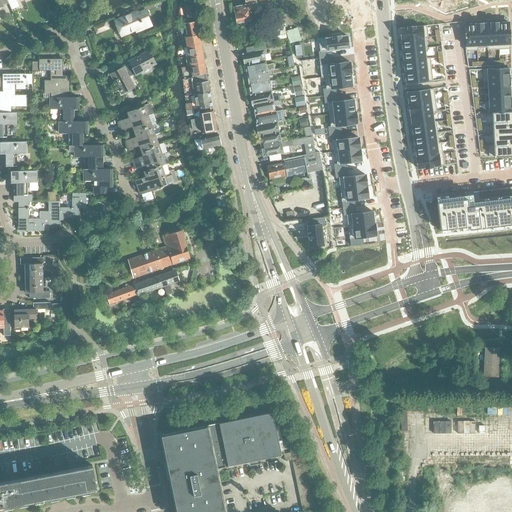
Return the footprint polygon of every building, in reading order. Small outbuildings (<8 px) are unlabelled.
[(7,0),(8,3),(11,9),(18,6),(15,0),(7,0)] [(245,0),(246,4),(234,7),(237,23),(248,21),(250,23),(253,22),(255,19),(260,19),(256,0),(245,0)] [(131,16),(130,14),(115,21),(121,36),(136,29),(137,31),(152,25),(145,10),(131,16)] [(186,37),(198,35),(196,21),(186,23),(187,29),(182,30),(183,37),(186,37)] [(94,27),(96,34),(108,29),(106,22),(94,27)] [(510,22),(499,23),(500,44),(501,49),(511,49),(511,44),(510,22)] [(488,23),(477,24),(479,46),(479,48),(490,47),(489,45),(488,23)] [(499,23),(488,23),(489,45),(490,47),(490,50),(501,49),(500,44),(499,23)] [(477,24),(466,25),(467,46),(468,51),(479,50),(479,48),(479,46),(477,24)] [(422,26),(400,28),(401,40),(423,37),(425,37),(428,37),(426,25),(422,26)] [(297,29),(286,32),(289,43),(300,40),(297,29)] [(286,38),(286,32),(285,31),(277,32),(278,39),(286,38)] [(199,35),(198,35),(186,37),(187,42),(183,43),(184,48),(201,45),(199,35)] [(322,40),(317,40),(319,52),(319,59),(331,57),(331,50),(348,48),(348,47),(350,47),(349,37),(347,37),(347,36),(340,37),(340,36),(333,37),(333,38),(326,39),(322,40)] [(423,37),(401,40),(402,50),(424,48),(426,48),(425,37),(423,37)] [(136,73),(155,63),(149,51),(150,50),(148,44),(138,50),(141,55),(126,63),(132,75),(136,73)] [(201,45),(184,48),(186,57),(203,54),(201,45)] [(245,64),(266,60),(271,59),(270,53),(267,54),(265,45),(246,48),(247,53),(243,54),(245,64)] [(424,48),(402,50),(404,61),(425,59),(424,48)] [(203,54),(186,57),(185,57),(187,67),(205,63),(203,54)] [(331,57),(319,59),(320,66),(323,65),(325,77),(351,74),(351,73),(352,72),(351,63),(350,63),(350,62),(332,64),(331,57)] [(425,59),(404,61),(405,72),(426,70),(431,69),(430,58),(425,59)] [(51,97),(69,97),(69,75),(62,75),(62,59),(39,59),(39,61),(32,61),(32,71),(33,71),(33,75),(38,75),(38,71),(40,71),(40,69),(50,69),(50,80),(44,80),(44,93),(51,93),(51,97)] [(266,60),(245,64),(247,74),(275,69),(273,63),(269,64),(267,64),(266,60)] [(132,75),(126,63),(122,65),(124,67),(112,73),(122,92),(133,86),(137,93),(144,89),(136,73),(132,75)] [(206,73),(205,63),(187,67),(188,72),(192,72),(193,76),(206,73)] [(488,69),(483,69),(484,81),(486,81),(489,80),(511,79),(511,68),(488,69)] [(279,69),(275,69),(247,74),(249,85),(270,81),(269,75),(280,73),(279,69)] [(426,70),(405,72),(406,83),(428,81),(432,80),(431,69),(426,70)] [(0,112),(11,112),(11,106),(27,106),(26,95),(15,95),(15,84),(32,84),(32,74),(3,74),(3,91),(0,91),(0,112)] [(326,89),(323,89),(324,96),(336,95),(335,88),(352,86),(352,84),(354,84),(353,75),(351,75),(351,74),(325,77),(326,89)] [(195,94),(211,92),(209,80),(208,81),(205,82),(204,76),(197,77),(198,83),(193,84),(194,95),(195,94)] [(301,85),(299,76),(291,77),(293,86),(301,85)] [(489,80),(486,81),(487,91),(489,91),(511,89),(511,83),(511,79),(489,80)] [(272,80),(270,81),(249,85),(251,95),(272,92),(271,85),(273,85),(272,80)] [(293,88),(295,97),(303,95),(301,86),(293,88)] [(428,89),(406,93),(408,104),(430,101),(435,100),(433,89),(428,89)] [(511,89),(489,91),(487,91),(488,102),(490,102),(511,100),(511,89)] [(211,92),(195,94),(197,109),(213,106),(211,92)] [(273,97),(272,92),(251,95),(253,105),(254,105),(280,101),(280,96),(273,97)] [(336,95),(324,96),(325,103),(328,103),(329,115),(332,115),(356,112),(355,110),(357,110),(356,101),(354,101),(354,100),(337,102),(336,95)] [(305,105),(304,96),(294,98),(296,107),(305,105)] [(78,97),(69,97),(51,97),(50,97),(50,110),(58,110),(58,109),(60,109),(60,121),(74,121),(74,109),(78,109),(78,97)] [(430,101),(408,104),(410,115),(431,111),(436,111),(435,100),(430,101)] [(511,100),(490,102),(488,102),(488,113),(491,113),(493,113),(511,111),(511,100)] [(281,104),(280,101),(254,105),(256,115),(276,111),(275,105),(281,104)] [(120,125),(153,113),(150,103),(128,111),(129,117),(119,121),(120,125)] [(282,110),(276,111),(256,115),(257,125),(282,121),(284,121),(282,110)] [(191,125),(215,121),(213,111),(200,113),(201,118),(190,120),(191,125)] [(431,111),(410,115),(411,125),(433,122),(431,111)] [(511,111),(493,113),(493,123),(511,122),(511,111)] [(11,112),(0,112),(0,136),(7,137),(7,124),(16,124),(16,112),(11,112)] [(333,126),(328,127),(329,134),(341,133),(340,126),(357,124),(356,112),(332,115),(333,126)] [(153,113),(120,125),(122,130),(133,126),(134,131),(155,123),(155,124),(157,123),(153,113)] [(303,128),(310,126),(308,117),(301,119),(303,128)] [(74,121),(60,121),(59,121),(59,133),(69,133),(69,145),(75,145),(83,145),(83,133),(87,133),(87,121),(74,121)] [(215,121),(191,125),(192,130),(202,128),(203,133),(207,132),(208,137),(217,134),(216,130),(217,130),(215,121)] [(282,121),(257,125),(257,126),(259,136),(260,136),(280,133),(279,126),(283,125),(282,121)] [(433,122),(411,125),(413,136),(435,133),(437,132),(435,122),(433,122)] [(511,122),(493,123),(494,134),(511,133),(511,122)] [(155,123),(134,131),(136,136),(125,140),(127,144),(155,134),(156,135),(159,133),(155,124),(155,123)] [(310,126),(303,128),(305,138),(312,137),(310,126)] [(435,133),(413,136),(415,147),(436,143),(439,143),(437,132),(435,133)] [(280,133),(260,136),(261,146),(287,141),(286,137),(281,138),(280,133)] [(341,133),(329,134),(330,141),(332,141),(333,152),(336,152),(360,149),(360,148),(361,148),(360,138),(359,138),(358,138),(342,140),(341,133)] [(511,133),(494,134),(495,145),(511,143),(511,133)] [(158,143),(156,135),(155,134),(127,144),(129,149),(139,145),(141,150),(161,143),(161,142),(158,143)] [(218,134),(217,134),(208,137),(195,140),(196,145),(202,143),(204,149),(199,150),(201,155),(210,153),(208,148),(221,144),(218,134)] [(305,138),(287,141),(261,146),(263,157),(269,156),(270,161),(282,159),(281,153),(284,153),(289,152),(288,146),(292,146),(304,144),(306,154),(315,152),(313,143),(312,137),(305,138)] [(0,141),(0,153),(3,153),(3,166),(17,166),(17,153),(26,153),(26,141),(0,141)] [(161,143),(141,150),(143,155),(132,159),(134,164),(166,152),(166,150),(165,148),(165,146),(164,145),(163,143),(161,143)] [(436,143),(415,147),(416,157),(438,154),(443,153),(441,143),(439,143),(436,143)] [(511,143),(495,145),(490,145),(490,157),(495,156),(511,155),(511,143)] [(103,145),(83,145),(75,145),(75,157),(84,157),(84,169),(103,169),(103,157),(103,145)] [(337,164),(334,165),(334,172),(346,170),(345,163),(361,161),(361,160),(362,160),(361,150),(360,151),(360,149),(336,152),(337,164)] [(166,152),(134,164),(136,168),(146,164),(148,169),(169,162),(166,153),(166,152)] [(304,158),(267,166),(270,179),(307,171),(307,172),(323,169),(319,152),(315,152),(306,154),(303,155),(304,158)] [(438,154),(416,157),(418,169),(440,165),(444,165),(443,153),(438,154)] [(169,162),(148,169),(144,171),(146,176),(135,180),(136,184),(169,173),(167,165),(166,164),(169,163),(169,162)] [(103,169),(84,169),(84,180),(93,180),(94,193),(108,193),(108,181),(112,180),(112,169),(103,169)] [(14,195),(28,194),(27,182),(37,182),(37,170),(9,171),(9,182),(14,182),(14,195)] [(346,170),(334,172),(335,179),(339,178),(340,190),(367,187),(365,175),(347,177),(346,170)] [(169,173),(136,184),(140,194),(169,184),(166,177),(170,175),(169,173)] [(478,197),(437,201),(440,230),(468,226),(469,229),(511,223),(511,186),(478,191),(478,197)] [(367,187),(340,190),(343,209),(355,207),(354,201),(368,199),(367,187)] [(49,225),(60,225),(60,218),(73,218),(80,214),(80,208),(86,208),(86,193),(72,193),(72,207),(60,207),(60,201),(48,201),(48,211),(49,211),(49,225)] [(32,194),(28,194),(14,195),(14,202),(19,202),(19,230),(49,230),(49,225),(49,211),(48,211),(40,211),(40,218),(29,218),(29,201),(32,201),(32,194)] [(227,208),(226,199),(220,200),(216,201),(217,208),(221,207),(222,209),(227,208)] [(355,207),(343,209),(344,216),(352,215),(353,227),(375,224),(374,212),(356,214),(355,207)] [(312,226),(308,226),(310,247),(323,246),(321,225),(325,224),(324,217),(311,219),(312,226)] [(353,227),(348,227),(351,245),(363,244),(362,238),(376,236),(375,224),(353,227)] [(157,250),(163,267),(190,258),(181,230),(164,235),(168,247),(157,250)] [(163,267),(157,250),(128,260),(133,276),(163,267)] [(25,278),(43,277),(42,263),(44,263),(44,257),(20,257),(21,264),(24,264),(25,278)] [(107,268),(113,285),(129,279),(123,262),(107,268)] [(134,284),(137,294),(160,286),(161,287),(164,286),(167,295),(173,293),(170,284),(179,281),(175,270),(134,284)] [(43,277),(25,278),(25,292),(29,292),(30,298),(50,297),(50,291),(43,291),(43,277)] [(137,294),(134,284),(107,294),(110,303),(137,294)] [(36,309),(39,309),(50,308),(50,302),(33,303),(33,308),(14,309),(15,329),(21,329),(21,327),(29,327),(29,319),(36,319),(36,309)] [(0,327),(3,327),(4,335),(10,335),(9,313),(4,313),(4,309),(0,309),(0,327)] [(163,435),(172,478),(178,511),(220,511),(224,511),(215,469),(282,456),(273,412),(163,435)] [(292,460),(303,510),(315,508),(303,450),(298,451),(297,446),(283,448),(286,461),(292,460)] [(0,507),(3,507),(97,489),(95,476),(94,474),(92,465),(83,467),(0,482),(0,507)]
